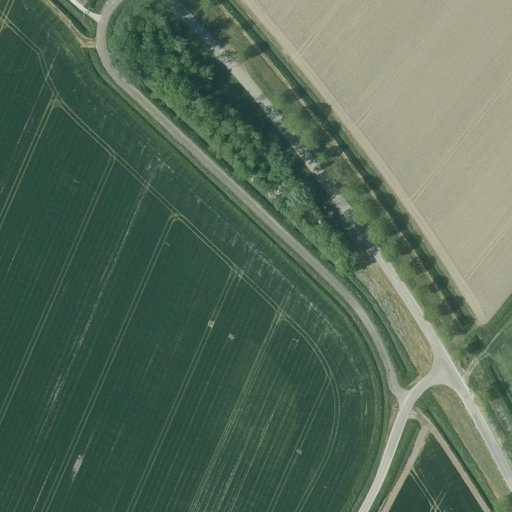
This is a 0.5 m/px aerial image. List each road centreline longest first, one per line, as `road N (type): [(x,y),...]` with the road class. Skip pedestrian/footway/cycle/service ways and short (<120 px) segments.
road 1 (unclassified): [(408,404),(359,314),(112,73),(100,25),(115,0)]
road 2 (unclassified): [(446,369),(338,204),(171,0)]
road 3 (unclassified): [(511,490),(446,369)]
